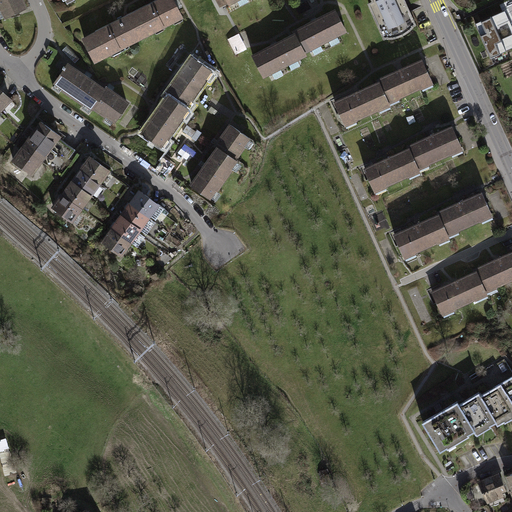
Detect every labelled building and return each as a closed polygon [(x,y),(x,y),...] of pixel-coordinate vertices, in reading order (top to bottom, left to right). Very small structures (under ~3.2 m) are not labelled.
[(0,0),(0,7),(5,18),(28,7),(24,0),(0,0)] [(176,0),(150,0),(81,36),(95,62),(184,15),(176,0)] [(372,0),(369,2),(383,40),(388,38),(392,38),(396,37),(401,35),(405,33),(409,31),(412,28),(415,24),(417,24),(406,0),(372,0)] [(296,30),(306,51),(347,30),(335,8),(295,29),(296,30)] [(511,27),(504,9),(474,22),(490,57),(511,46),(511,27)] [(306,51),(296,30),(252,53),(265,76),(308,54),(306,51)] [(239,34),(228,39),(236,54),(246,48),(239,34)] [(168,92),(187,105),(213,69),(191,54),(166,90),(168,92)] [(378,76),(380,79),(390,102),(435,82),(424,56),(378,76)] [(68,61),(54,82),(92,107),(92,106),(105,87),(68,61)] [(380,79),(334,99),(345,124),(391,104),(390,102),(380,79)] [(107,85),(105,87),(92,106),(115,122),(130,100),(111,88),(107,85)] [(0,87),(0,107),(2,110),(12,99),(0,87)] [(168,92),(141,132),(161,146),(189,106),(187,105),(168,92)] [(33,129),(30,133),(52,148),(62,134),(40,119),(33,129)] [(217,144),(237,157),(252,136),(230,121),(215,142),(217,144)] [(409,143),(410,145),(421,168),(465,148),(454,123),(409,143)] [(30,133),(21,145),(42,161),(52,148),(30,133)] [(76,150),(63,141),(55,152),(68,161),(76,150)] [(217,144),(189,183),(211,198),(238,159),(237,157),(217,144)] [(21,145),(11,159),(32,175),(42,161),(21,145)] [(410,145),(365,166),(376,190),(422,169),(421,168),(410,145)] [(89,154),(80,167),(101,183),(111,170),(89,154)] [(80,167),(71,179),(93,195),(101,183),(80,167)] [(93,195),(71,179),(61,193),(83,209),(93,195)] [(135,194),(129,201),(151,217),(160,204),(139,188),(135,194)] [(437,209),(438,211),(448,234),(492,215),(481,190),(437,209)] [(61,193),(51,206),(72,222),(83,209),(61,193)] [(129,201),(121,213),(142,229),(151,217),(129,201)] [(413,222),(391,232),(402,256),(449,235),(448,234),(438,211),(413,222)] [(121,213),(110,228),(132,243),(142,229),(121,213)] [(110,228),(101,241),(122,256),(132,243),(110,228)] [(476,270),(486,293),(504,285),(511,280),(511,250),(494,258),(474,268),(476,270)] [(486,293),(476,270),(452,280),(430,290),(441,315),(487,294),(486,293)] [(511,376),(492,388),(480,395),(496,422),(498,424),(504,421),(504,422),(511,417),(511,376)] [(461,402),(457,404),(473,430),(477,436),(490,427),(490,425),(496,422),(480,395),(478,391),(461,402)] [(439,411),(420,422),(438,452),(445,448),(446,450),(468,436),(467,434),(473,430),(457,404),(456,401),(439,411)] [(506,490),(499,473),(478,482),(487,503),(503,496),(501,492),(506,490)]
